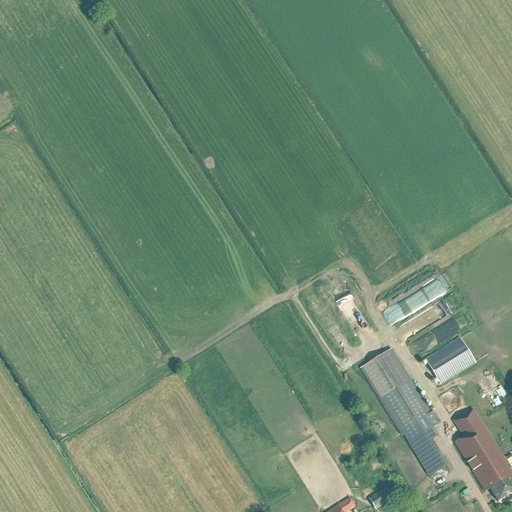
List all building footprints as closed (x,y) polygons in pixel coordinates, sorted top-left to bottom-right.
[(436,281),(397,300),(405,318),(449,297),(445,289),(446,288),(440,276),(435,279),(436,281)] [(313,297),(339,344),(351,338),(324,290),(313,297)] [(451,325),(453,328),(467,320),(458,306),(430,323),(436,334),(451,325)] [(439,385),(474,364),(458,339),(424,361),(439,385)] [(353,347),(339,357),(347,369),(361,359),(353,347)] [(435,436),(431,429),(438,424),(431,413),(428,414),(389,351),(361,368),(412,450),(435,436)] [(493,383),(487,387),(482,377),(476,381),(484,395),(490,392),(496,401),(510,393),(497,370),(488,375),(493,383)] [(511,479),(511,473),(511,471),(510,471),(473,410),(453,422),(463,437),(454,443),(485,492),(489,489),(497,502),(511,493),(511,483),(510,480),(511,479)] [(385,489),(369,499),(376,510),(392,499),(385,489)] [(349,499),(343,502),(327,511),(346,511),(354,507),(349,499)]
